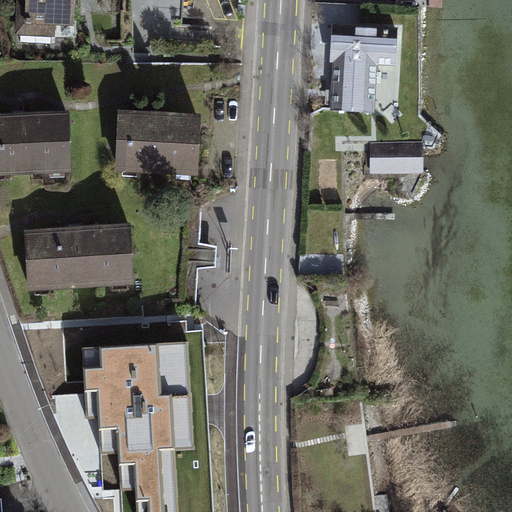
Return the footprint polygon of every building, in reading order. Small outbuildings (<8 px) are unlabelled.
[(72,0),(26,0),(26,35),(72,36),(72,0)] [(332,61),(335,61),(333,110),(373,112),(375,63),(395,64),(396,31),(334,27),(332,61)] [(66,114),(0,116),(0,178),(69,176),(66,114)] [(199,120),(121,115),(118,168),(196,173),(199,120)] [(133,227),(25,231),(27,293),(136,290),(133,227)] [(183,340),(70,338),(69,397),(182,399),(183,340)] [(166,457),(114,458),(114,481),(131,481),(131,511),(189,511),(189,471),(166,471),(166,457)]
